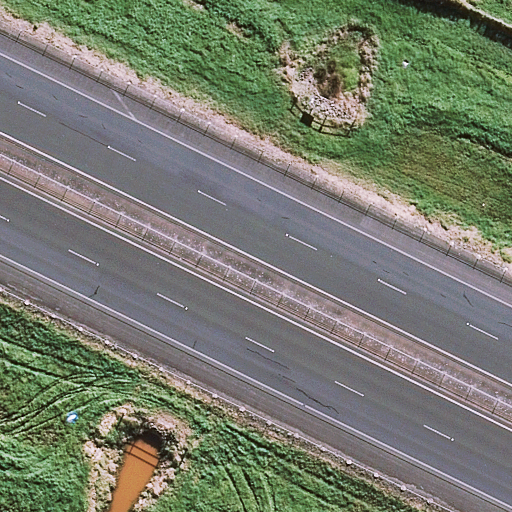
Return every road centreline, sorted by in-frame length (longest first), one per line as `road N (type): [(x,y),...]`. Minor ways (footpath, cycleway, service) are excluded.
road 1 (motorway): [(511,466),(0,212)]
road 2 (motorway): [(0,95),(511,348)]
